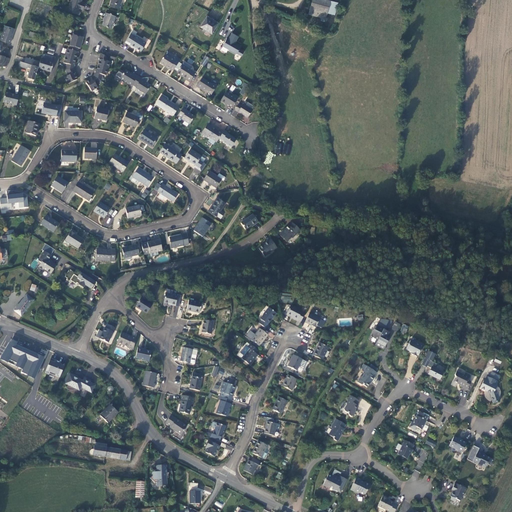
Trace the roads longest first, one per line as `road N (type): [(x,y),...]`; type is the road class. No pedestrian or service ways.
road 1 (residential): [(23,181),(110,235),(187,217),(200,194),(121,140),(64,132),(28,173)]
road 2 (track): [(277,213),(353,216),(511,257)]
road 3 (unclassified): [(224,478),(155,437),(117,376),(78,354)]
road 4 (residential): [(107,295),(127,275),(240,246),(277,213)]
road 5 (residential): [(97,37),(250,133),(245,141)]
road 6 (residential): [(224,478),(253,402),(293,335)]
